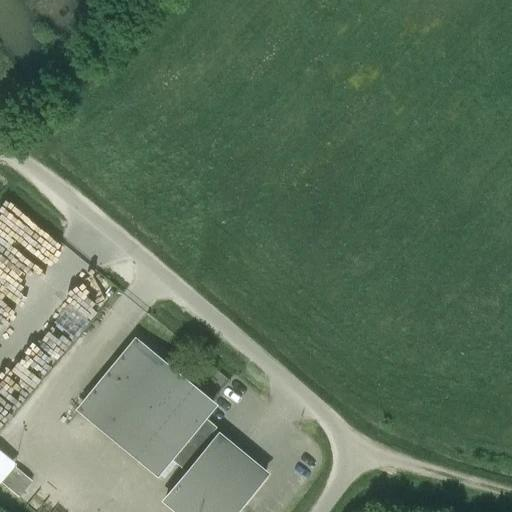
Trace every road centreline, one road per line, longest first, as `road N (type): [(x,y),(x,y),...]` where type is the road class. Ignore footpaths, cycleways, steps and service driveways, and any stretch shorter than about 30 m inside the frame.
road 1 (unclassified): [(320,511),(366,453),(0,145)]
road 2 (track): [(366,453),(511,496)]
